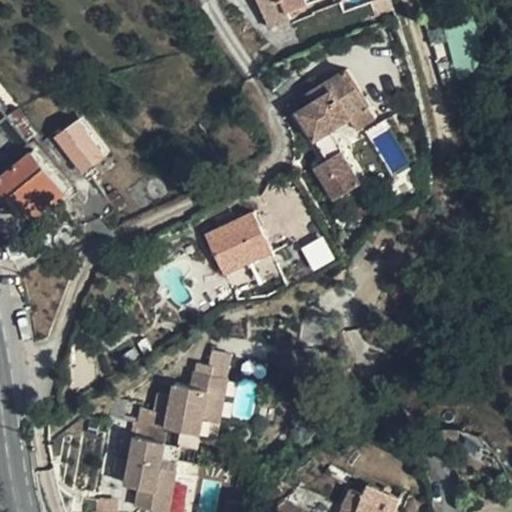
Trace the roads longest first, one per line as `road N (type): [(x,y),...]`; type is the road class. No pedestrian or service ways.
road 1 (residential): [(6,436),(94,254),(266,173),(282,153),(278,122),(209,0)]
road 2 (track): [(407,0),(428,57),(451,177),(370,272),(361,383),(375,409),(411,430)]
road 3 (unknown): [(121,511),(108,468),(118,431),(201,361)]
